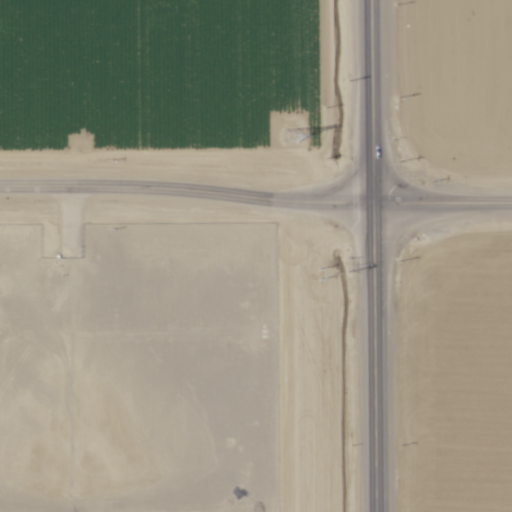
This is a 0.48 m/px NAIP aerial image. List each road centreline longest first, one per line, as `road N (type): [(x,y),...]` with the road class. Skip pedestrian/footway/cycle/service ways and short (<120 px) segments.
road 1 (primary): [(360,511),(359,0)]
road 2 (residential): [(0,189),(511,189)]
